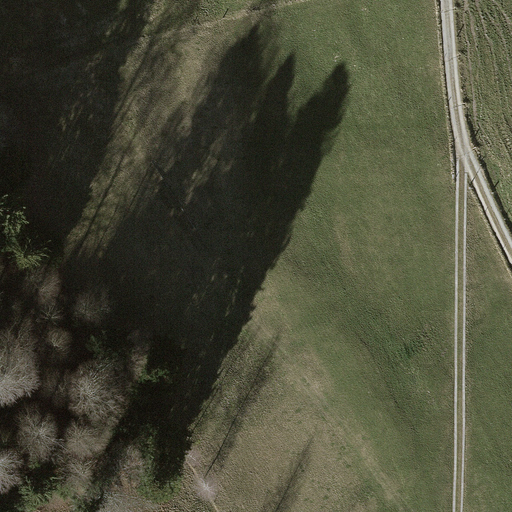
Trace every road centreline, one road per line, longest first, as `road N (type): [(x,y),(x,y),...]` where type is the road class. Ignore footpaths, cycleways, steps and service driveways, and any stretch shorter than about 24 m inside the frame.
road 1 (track): [(458,511),(462,145)]
road 2 (track): [(511,246),(462,145),(444,0)]
